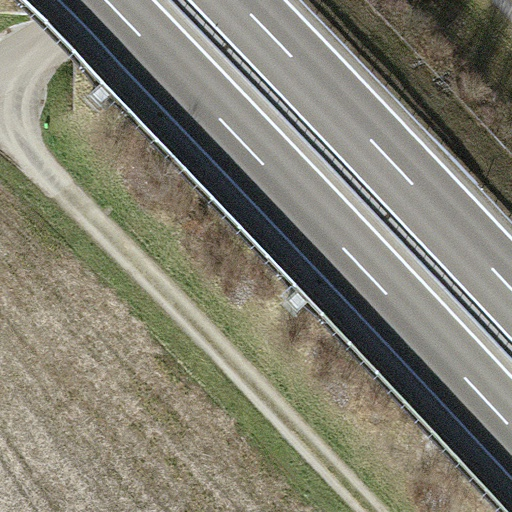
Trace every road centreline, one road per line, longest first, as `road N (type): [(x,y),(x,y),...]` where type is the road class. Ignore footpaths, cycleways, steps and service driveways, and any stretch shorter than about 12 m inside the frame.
road 1 (trunk): [(108,0),(511,426)]
road 2 (track): [(375,511),(0,123)]
road 3 (trunk): [(511,287),(239,0)]
road 4 (residential): [(0,69),(120,0)]
